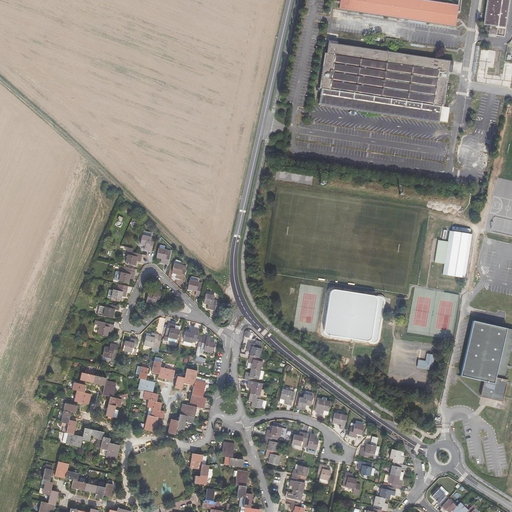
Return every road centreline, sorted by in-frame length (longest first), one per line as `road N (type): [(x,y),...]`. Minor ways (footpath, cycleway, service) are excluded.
road 1 (track): [(0,78),(240,298)]
road 2 (unclassified): [(290,0),(234,249),(246,312)]
road 3 (unclassified): [(246,312),(344,396),(432,452)]
road 4 (residential): [(197,315),(154,270),(146,271),(124,325),(138,329),(167,312),(187,316)]
road 5 (residential): [(215,409),(205,442),(180,450),(161,437),(128,454),(147,511)]
road 6 (track): [(477,227),(511,112)]
